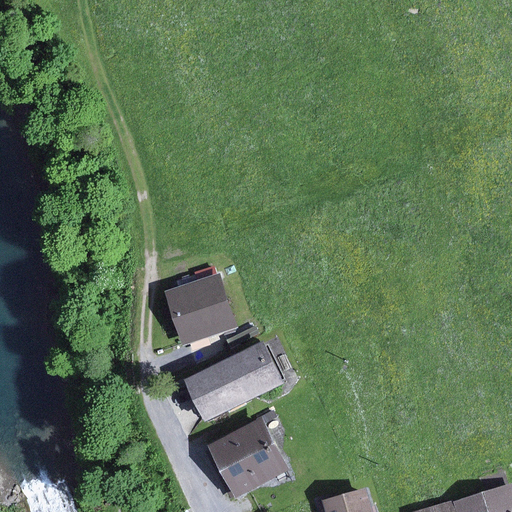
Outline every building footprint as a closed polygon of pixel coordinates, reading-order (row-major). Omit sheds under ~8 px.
[(243,324),(228,276),(169,295),(185,343),(243,324)] [(287,385),(269,344),(193,379),(212,420),(287,385)] [(215,448),(227,471),(282,444),(271,420),(215,448)] [(294,468),(282,444),(227,471),(239,495),(294,468)] [(511,511),(511,486),(471,498),(474,511),(511,511)] [(373,511),(369,493),(327,504),(329,511),(373,511)] [(424,511),(423,511),(465,511),(463,501),(424,511)]
